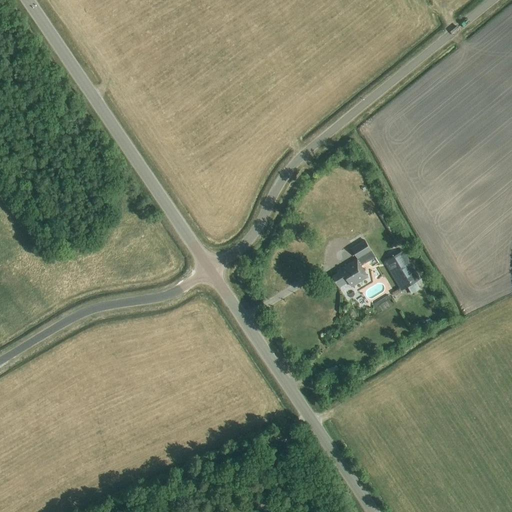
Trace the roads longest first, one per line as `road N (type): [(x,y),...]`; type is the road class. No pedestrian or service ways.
road 1 (unclassified): [(208,272),(258,225),(284,167),(491,0)]
road 2 (tertiary): [(208,272),(23,0)]
road 3 (tertiary): [(376,511),(208,272)]
road 4 (unclassified): [(0,357),(83,312),(157,297),(208,272)]
road 5 (track): [(311,419),(111,511)]
